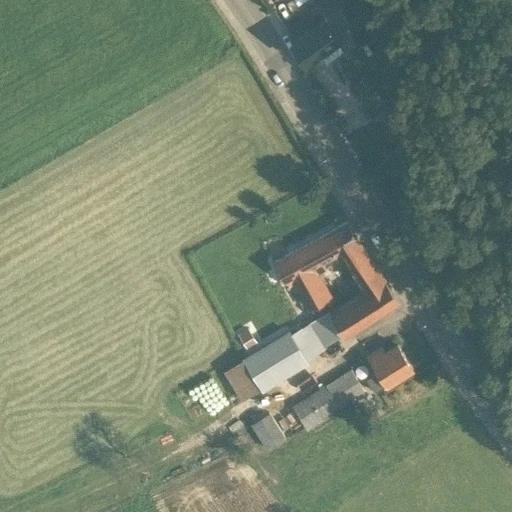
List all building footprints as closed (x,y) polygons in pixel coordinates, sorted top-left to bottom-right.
[(307,15),(287,27),(294,38),(291,39),(305,61),(319,52),(340,40),(346,51),(361,42),(371,35),(365,25),(373,19),(360,0),(319,0),(329,16),(314,26),(307,15)] [(340,224),(272,262),(285,284),(291,281),(306,309),(311,307),(324,300),(331,296),(320,273),(326,270),(322,264),(337,256),(359,291),(363,289),(366,293),(387,279),(385,276),(380,269),(346,221),(340,224)] [(330,310),(341,333),(341,334),(399,298),(387,279),(366,293),(363,289),(359,291),(330,310)] [(316,318),(309,322),(324,346),(341,333),(330,310),(316,318)] [(257,344),(245,323),(239,327),(241,331),(237,334),(247,350),(257,344)] [(290,329),(270,341),(288,372),(308,360),(307,358),(292,331),(290,329)] [(369,375),(365,378),(374,392),(378,389),(384,385),(412,368),(397,344),(385,351),(381,346),(365,356),(375,372),(369,375)] [(327,383),(291,405),(304,427),(306,430),(309,428),(355,400),(353,397),(364,390),(351,368),(327,383)] [(267,451),(286,438),(268,411),(249,424),(267,451)]
